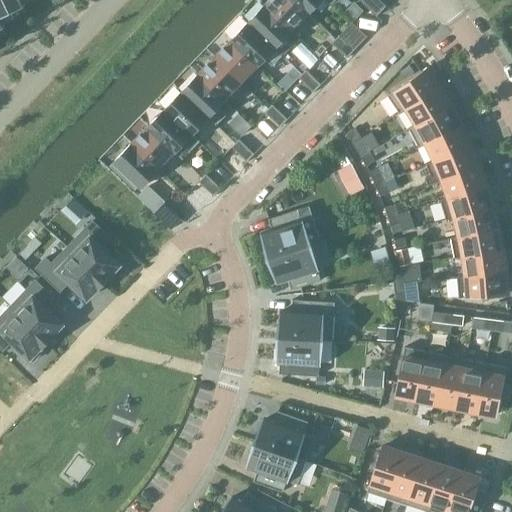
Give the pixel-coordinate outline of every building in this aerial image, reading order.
[(0,0),(0,30),(29,0),(0,0)] [(309,14),(294,0),(269,0),(265,5),(292,31),(309,14)] [(329,0),(294,0),(309,14),(322,0),(327,0),(332,4),(333,3),(329,0)] [(359,0),(368,8),(377,17),(377,16),(387,6),(380,0),(359,0)] [(292,31),(265,5),(248,22),(283,56),(293,45),(286,38),(292,31)] [(248,22),(232,40),(259,66),(265,59),(272,67),(283,56),(248,22)] [(359,29),(355,34),(363,41),(367,37),(359,29)] [(332,43),(339,51),(347,43),(339,36),(332,43)] [(232,40),(215,57),(242,83),(259,66),(232,40)] [(339,51),(347,58),(354,50),(347,43),(339,51)] [(215,57),(198,74),(226,101),(242,83),(215,57)] [(409,65),(399,72),(404,80),(414,72),(409,65)] [(427,68),(388,96),(399,113),(400,114),(408,109),(408,108),(439,87),(427,68)] [(298,78),(306,85),(313,77),(306,70),(298,78)] [(198,74),(182,92),(217,125),(227,114),(220,107),(226,101),(198,74)] [(306,85),(313,92),(321,85),(313,77),(306,85)] [(439,87),(408,108),(408,109),(418,124),(418,125),(451,106),(439,87)] [(182,92),(165,109),(200,142),(193,134),(208,119),(216,126),(217,125),(182,92)] [(265,113),(273,120),(280,112),(273,105),(265,113)] [(418,124),(409,129),(409,130),(418,147),(419,148),(428,143),(428,142),(461,125),(451,106),(418,125),(418,124)] [(165,109),(148,126),(183,160),(184,159),(176,152),(182,146),(189,153),(200,142),(165,109)] [(273,120),(280,127),(288,119),(280,112),(273,120)] [(461,125),(428,142),(428,143),(436,161),(471,145),(461,125)] [(148,126),(132,144),(159,170),(165,164),(173,171),(183,160),(148,126)] [(361,137),(356,128),(347,134),(353,143),(361,137)] [(232,147),(240,154),(247,147),(239,140),(232,147)] [(356,148),(361,157),(370,152),(365,143),(356,148)] [(142,188),(159,170),(132,144),(114,162),(110,166),(135,190),(140,186),(142,188)] [(435,182),(444,179),(479,165),(471,145),(436,161),(427,165),(431,175),(427,177),(430,184),(435,182)] [(240,154),(247,162),(254,154),(247,147),(240,154)] [(361,157),(367,167),(376,161),(370,152),(361,157)] [(352,163),(341,169),(348,182),(359,177),(352,163)] [(444,179),(451,198),(486,186),(479,165),(444,179)] [(372,177),(376,187),(386,183),(382,173),(372,177)] [(199,182),(206,189),(214,181),(206,174),(199,182)] [(206,189),(214,196),(221,189),(214,181),(206,189)] [(376,187),(380,197),(390,192),(386,183),(376,187)] [(148,186),(139,196),(155,212),(164,203),(165,202),(148,186)] [(456,217),(493,207),(486,186),(451,198),(441,201),(447,220),(456,217)] [(155,212),(154,213),(163,221),(172,230),(182,220),(173,211),(164,203),(155,212)] [(385,208),(388,218),(398,215),(395,205),(385,208)] [(273,231),(263,234),(270,258),(310,245),(321,242),(310,206),(299,210),(269,219),(273,231)] [(456,217),(461,237),(498,229),(493,207),(456,217)] [(388,218),(392,228),(402,225),(398,215),(388,218)] [(93,221),(68,248),(105,283),(110,277),(110,276),(121,265),(110,255),(111,255),(110,254),(109,255),(106,252),(107,251),(106,250),(105,251),(102,248),(111,239),(93,221)] [(465,256),(502,250),(498,229),(461,237),(451,239),(455,258),(465,256)] [(395,240),(397,251),(407,248),(405,238),(395,240)] [(28,245),(20,254),(26,260),(34,251),(28,245)] [(292,290),(321,281),(310,245),(270,258),(278,282),(288,278),(292,290)] [(105,283),(68,248),(52,264),(46,258),(37,268),(61,291),(69,282),(72,285),(72,286),(73,286),(76,289),(77,290),(87,300),(98,288),(99,289),(105,283)] [(397,251),(399,261),(410,259),(407,248),(397,251)] [(385,249),(374,252),(378,267),(390,264),(385,249)] [(465,256),(468,276),(505,272),(502,250),(465,256)] [(393,274),(394,284),(405,283),(404,272),(393,274)] [(505,272),(468,276),(458,277),(460,298),(470,297),(507,295),(505,272)] [(36,280),(11,307),(48,342),(53,336),(64,324),(53,315),(54,314),(53,313),(52,314),(49,311),(50,310),(49,310),(45,307),(54,298),(36,280)] [(394,284),(396,295),(406,294),(405,283),(394,284)] [(333,340),(335,302),(293,300),(292,312),(282,311),(280,336),(333,340)] [(48,342),(11,307),(0,317),(0,346),(4,350),(12,342),(15,345),(16,346),(16,345),(19,348),(19,349),(20,350),(20,349),(34,362),(43,353),(39,350),(41,348),(42,348),(48,342)] [(434,312),(423,311),(422,321),(432,322),(434,312)] [(442,323),(452,325),(454,314),(443,313),(442,323)] [(452,325),(463,326),(464,316),(454,314),(452,325)] [(483,329),(492,330),(494,320),(484,318),(483,329)] [(492,330),(503,332),(505,321),(494,320),(492,330)] [(381,328),(380,339),(393,340),(394,329),(381,328)] [(333,340),(296,337),(280,336),(278,361),(279,361),(278,374),(288,374),(319,376),(322,340),(333,341),(333,340)] [(424,361),(417,399),(437,403),(444,365),(445,366),(447,355),(446,355),(426,351),(425,351),(423,361),(424,361)] [(403,357),(396,394),(417,399),(424,361),(423,361),(403,357)] [(464,369),(457,407),(477,411),(486,363),(466,359),(465,359),(463,369),(464,369)] [(507,368),(486,363),(477,411),(498,415),(501,397),(506,398),(509,386),(504,385),(507,368)] [(444,365),(437,403),(457,407),(464,369),(463,369),(445,366),(444,365)] [(368,371),(367,386),(383,387),(384,372),(368,371)] [(257,443),(306,461),(315,437),(304,433),(308,422),(279,411),(275,423),(265,419),(257,443)] [(257,443),(248,467),(258,470),(254,482),(283,492),(288,479),(299,482),(306,461),(257,443)] [(403,453),(382,447),(367,492),(388,499),(403,453)] [(403,453),(388,499),(407,505),(422,460),(403,453)] [(441,466),(422,460),(407,505),(426,511),(441,466)] [(441,466),(426,511),(428,511),(447,511),(461,472),(441,466)] [(461,472),(447,511),(480,511),(483,506),(488,493),(478,489),(481,479),(461,472)] [(332,488),(325,508),(334,511),(339,511),(346,493),(332,488)] [(233,497),(223,511),(279,511),(248,492),(242,502),(233,497)]
